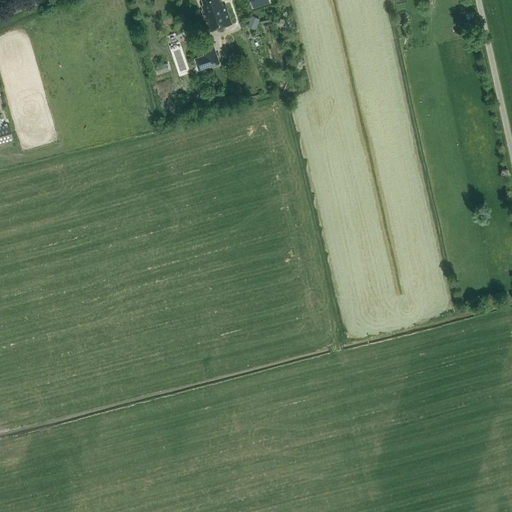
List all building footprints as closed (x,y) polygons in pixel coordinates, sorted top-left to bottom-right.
[(210,31),(232,24),(226,4),(223,5),(222,1),(221,1),(220,0),(203,0),(205,4),(203,5),(204,9),(202,10),(210,31)] [(260,18),(252,15),(249,22),(257,25),(260,18)] [(198,69),(207,66),(219,62),(210,36),(198,40),(203,55),(195,58),(198,69)] [(156,67),(159,73),(171,68),(168,62),(156,67)] [(0,142),(12,139),(8,124),(0,126),(0,142)]
